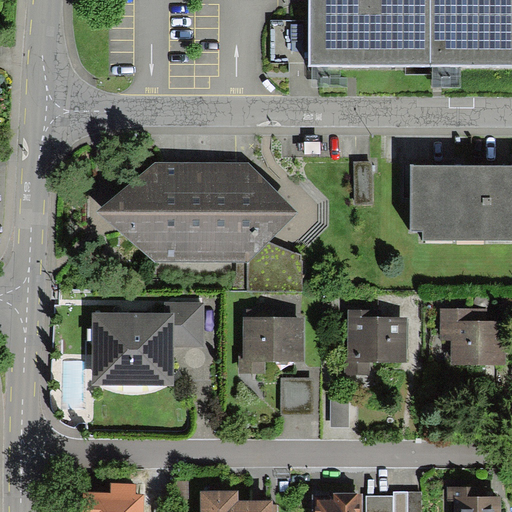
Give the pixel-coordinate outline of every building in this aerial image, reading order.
[(511,0),(309,0),(309,71),(511,71),(511,0)] [(155,260),(245,261),(296,216),(246,161),(158,159),(106,214),(155,260)] [(367,167),(352,167),(352,208),(368,208),(367,167)] [(480,251),(479,173),(403,173),(404,241),(416,241),(416,252),(480,251)] [(511,173),(479,173),(480,251),(511,250),(511,173)] [(255,289),(306,290),(307,254),(255,253),(255,289)] [(98,390),(180,391),(180,348),(211,348),(212,302),(167,301),(167,317),(98,316),(98,390)] [(402,372),(402,323),(376,323),(376,314),(345,314),(345,381),(364,381),(364,372),(402,372)] [(470,316),(436,316),(436,348),(448,347),(448,373),(501,373),(501,328),(470,328),(470,316)] [(299,326),(240,326),(241,378),(300,378),(299,326)] [(309,417),(309,383),(280,383),(280,417),(309,417)] [(336,399),(335,424),(352,425),(353,400),(336,399)] [(481,491),(445,492),(445,506),(450,506),(450,511),(495,511),(495,502),(481,502),(481,491)] [(142,511),(143,494),(83,493),(83,511),(142,511)] [(266,511),(267,511),(230,511),(230,497),(201,497),(200,511),(266,511)] [(417,511),(418,497),(363,498),(362,511),(417,511)] [(354,511),(355,502),(308,502),(307,511),(354,511)]
